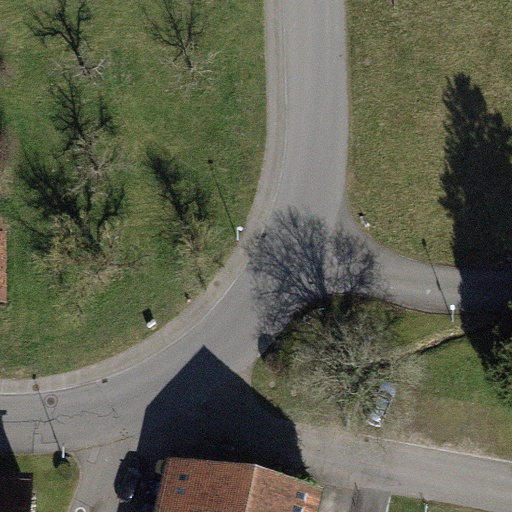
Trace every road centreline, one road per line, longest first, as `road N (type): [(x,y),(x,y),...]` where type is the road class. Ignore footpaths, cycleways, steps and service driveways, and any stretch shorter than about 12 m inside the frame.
road 1 (unclassified): [(146,408),(511,484)]
road 2 (residential): [(308,0),(313,135),(300,242)]
road 3 (unclassified): [(146,408),(267,307),(300,242)]
road 4 (unclassified): [(300,242),(408,284),(511,287)]
road 5 (unclassified): [(0,419),(146,408)]
